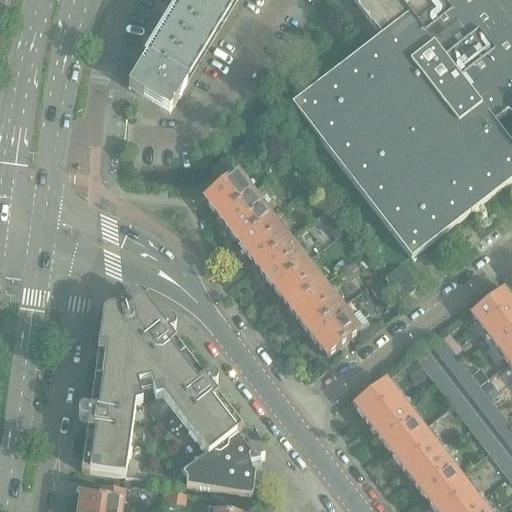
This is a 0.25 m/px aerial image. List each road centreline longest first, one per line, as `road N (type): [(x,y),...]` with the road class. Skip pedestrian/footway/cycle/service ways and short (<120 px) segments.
road 1 (tertiary): [(291,423),(186,293),(122,249),(45,229)]
road 2 (residential): [(291,423),(511,247)]
road 3 (secondary): [(45,229),(89,0)]
road 4 (secondary): [(39,0),(23,47),(0,192)]
road 5 (secondary): [(22,407),(45,229)]
